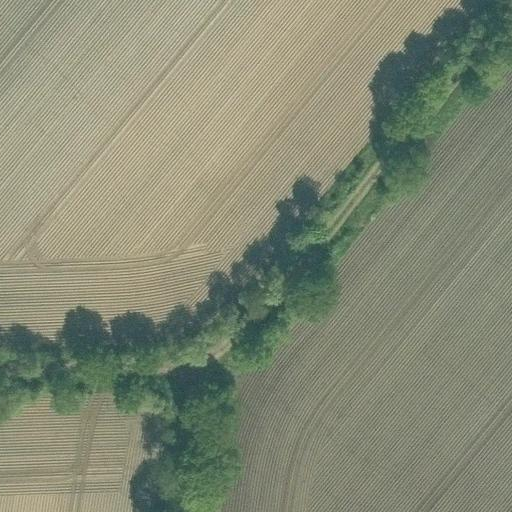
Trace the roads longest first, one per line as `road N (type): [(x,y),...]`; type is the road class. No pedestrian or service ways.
road 1 (track): [(230,368),(511,14)]
road 2 (track): [(230,368),(0,377)]
road 3 (unclassified): [(203,511),(230,368)]
